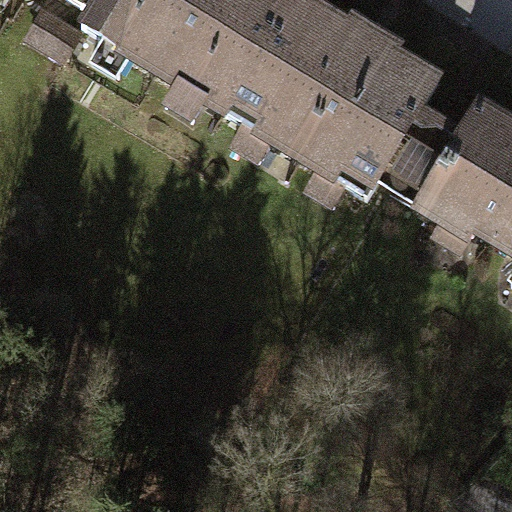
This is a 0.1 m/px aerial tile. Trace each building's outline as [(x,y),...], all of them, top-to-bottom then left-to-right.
[(0,0),(0,16),(8,0),(0,0)] [(68,0),(52,29),(174,99),(228,0),(68,0)] [(281,0),(228,0),(174,99),(275,159),(343,35),(281,0)] [(448,94),(343,35),(275,159),(378,215),(448,94)] [(418,223),(511,277),(511,142),(478,123),(418,223)]
